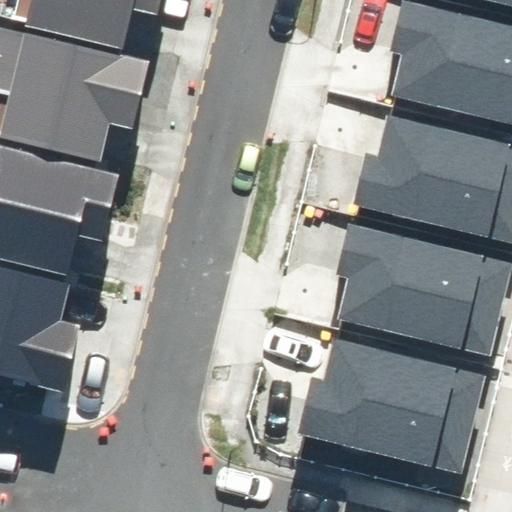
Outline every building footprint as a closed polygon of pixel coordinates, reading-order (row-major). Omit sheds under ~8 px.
[(31,0),(25,26),(123,49),(133,8),(158,15),(161,0),(31,0)] [(511,121),(511,16),(438,0),(397,0),(386,48),(403,52),(393,95),(511,121)] [(511,0),(459,0),(511,12),(511,0)] [(0,89),(10,92),(0,133),(0,135),(98,159),(107,122),(132,128),(148,62),(24,32),(23,34),(0,27),(0,89)] [(350,207),(511,245),(511,140),(389,111),(379,154),(363,150),(350,207)] [(0,259),(69,276),(79,236),(103,241),(120,172),(0,142),(0,259)] [(490,357),(511,258),(511,256),(347,219),(334,276),(350,280),(340,323),(490,357)] [(0,267),(0,375),(65,392),(82,325),(60,320),(68,284),(0,267)] [(297,435),(462,474),(486,375),(337,339),(327,382),(311,378),(297,435)]
